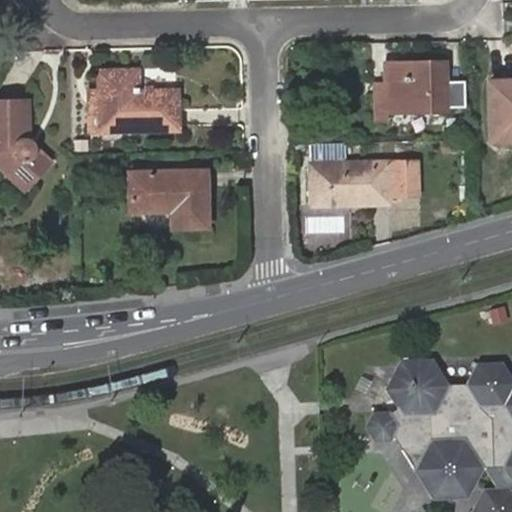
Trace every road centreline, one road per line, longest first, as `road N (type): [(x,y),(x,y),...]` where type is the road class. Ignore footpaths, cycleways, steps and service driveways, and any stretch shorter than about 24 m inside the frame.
road 1 (residential): [(270,298),(263,22)]
road 2 (secondary): [(511,230),(270,298)]
road 3 (secondary): [(0,365),(129,347),(210,315)]
road 4 (residential): [(263,22),(451,15),(470,0)]
road 5 (secondary): [(210,315),(85,336),(0,337)]
road 6 (residential): [(73,24),(263,22)]
